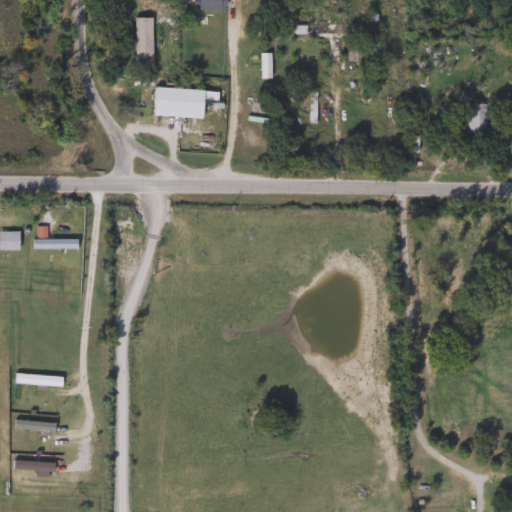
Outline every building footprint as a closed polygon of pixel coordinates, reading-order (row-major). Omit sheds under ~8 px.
[(376,56),(367,56),(367,16),(376,16),(376,56)] [(131,18),(150,18),(150,66),(131,66),(131,18)] [(338,37),(291,37),(291,25),(338,25),(338,37)] [(151,116),(152,88),(214,92),(214,100),(200,100),(199,119),(151,116)] [(464,135),(464,104),(485,104),(485,135),(464,135)]
